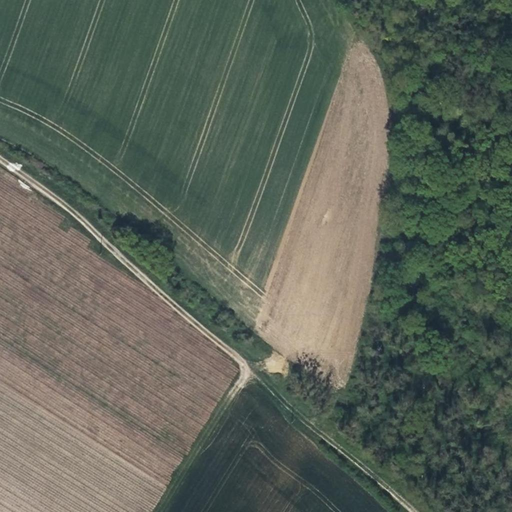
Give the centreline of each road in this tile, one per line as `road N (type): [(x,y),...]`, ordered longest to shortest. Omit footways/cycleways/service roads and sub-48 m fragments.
road 1 (track): [(158,511),(242,378),(242,363),(72,210),(0,157)]
road 2 (track): [(245,371),(414,511)]
